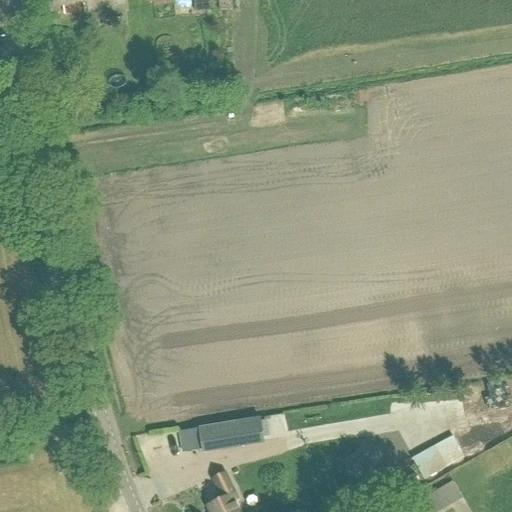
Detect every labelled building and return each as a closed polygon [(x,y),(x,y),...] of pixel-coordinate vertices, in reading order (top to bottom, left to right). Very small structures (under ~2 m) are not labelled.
[(84,8),(122,5),(121,0),(51,0),(53,9),(66,7),(67,16),(84,15),(84,8)] [(265,442),(261,417),(201,427),(205,452),(265,442)] [(463,454),(454,438),(437,448),(446,464),(463,454)] [(206,511),(237,511),(233,502),(235,501),(223,476),(212,481),(221,499),(204,507),(206,511)] [(449,481),(414,499),(420,511),(428,511),(457,497),(449,481)]
